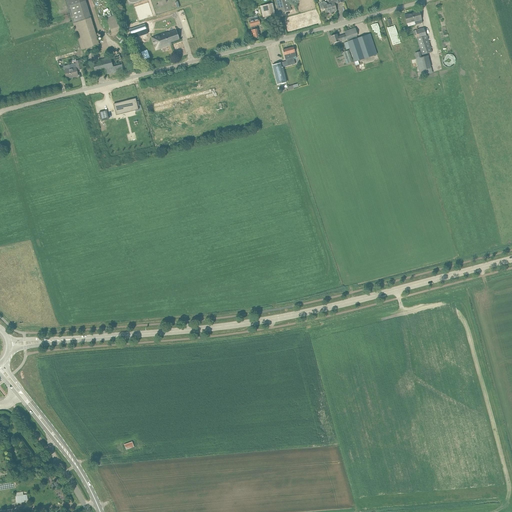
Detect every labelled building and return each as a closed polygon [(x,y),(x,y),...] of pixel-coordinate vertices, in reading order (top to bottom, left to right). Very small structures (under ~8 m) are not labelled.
[(275,0),(278,8),(279,13),(291,10),(290,5),(288,0),(275,0)] [(323,9),(324,9),(326,13),(330,12),(330,11),(332,11),(332,12),(336,11),(333,0),(332,0),(328,1),(329,4),(326,4),(326,3),(324,1),(321,2),(319,5),(320,8),(323,9)] [(260,6),(263,17),(275,14),(272,2),(260,6)] [(405,15),(407,23),(414,21),(415,24),(422,22),(420,16),(419,11),(405,15)] [(109,17),(106,18),(113,36),(122,33),(115,15),(114,16),(113,12),(108,14),(109,17)] [(250,27),(251,30),(253,38),(259,37),(257,28),(257,29),(256,25),(260,24),(258,19),(249,21),(250,27)] [(145,22),(126,28),(130,40),(149,34),(145,22)] [(415,30),(412,31),(414,36),(417,35),(418,38),(417,38),(421,51),(422,55),(431,52),(427,35),(426,36),(424,27),(415,30)] [(355,28),(344,31),(345,34),(347,39),(358,35),(355,28)] [(152,38),(154,45),(156,50),(171,44),(171,42),(179,39),(176,30),(165,34),(165,33),(152,38)] [(337,34),(331,36),(333,43),(347,39),(345,34),(338,37),(337,34)] [(348,42),(354,61),(376,54),(370,34),(348,42)] [(293,47),(283,50),(286,61),(272,65),(278,85),(286,82),(282,67),(295,63),(293,57),(296,56),(293,47)] [(349,50),(342,52),(346,64),(352,62),(349,50)] [(82,66),(93,64),(98,62),(94,52),(86,54),(87,58),(81,60),(82,66)] [(420,52),(414,53),(420,76),(432,73),(428,55),(421,57),(420,52)] [(99,62),(93,64),(95,71),(103,69),(105,75),(124,70),(120,54),(109,57),(109,58),(99,60),(99,62)] [(64,70),(65,74),(66,78),(67,78),(67,77),(73,76),(74,77),(78,76),(76,67),(64,70)] [(118,103),(114,104),(116,110),(119,109),(120,113),(128,110),(128,111),(138,109),(137,105),(140,105),(138,101),(136,101),(136,99),(127,101),(127,102),(125,102),(118,103)] [(106,107),(99,109),(101,117),(108,116),(106,107)] [(132,441),(124,444),(126,450),(134,447),(132,441)] [(26,496),(23,496),(23,492),(15,493),(17,503),(24,502),(24,501),(27,501),(26,496)]
